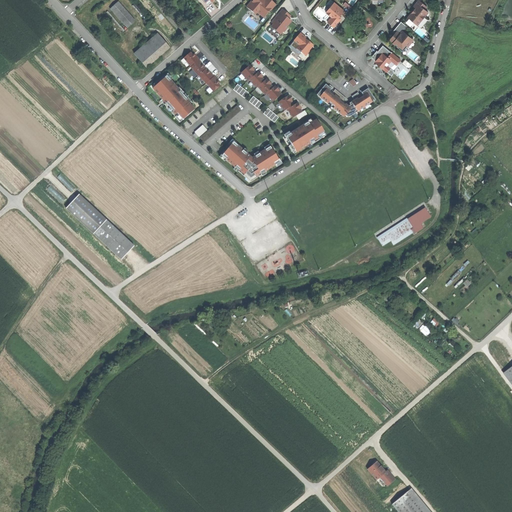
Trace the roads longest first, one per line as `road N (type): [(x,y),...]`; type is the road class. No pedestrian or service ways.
road 1 (residential): [(343,135),(252,195),(135,90)]
road 2 (track): [(401,277),(294,321),(203,384)]
road 3 (residential): [(447,0),(426,84),(343,135)]
road 4 (track): [(109,294),(228,217)]
road 5 (residential): [(239,0),(135,90)]
